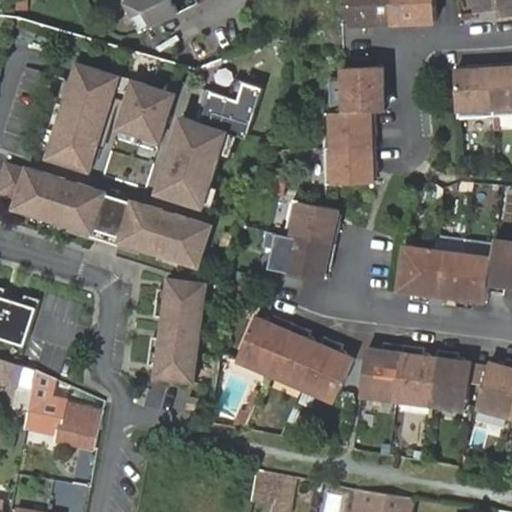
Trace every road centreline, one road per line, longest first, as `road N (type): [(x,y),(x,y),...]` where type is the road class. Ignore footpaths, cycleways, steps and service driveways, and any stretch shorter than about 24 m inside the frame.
road 1 (residential): [(0,243),(110,284),(106,353),(124,396),(105,511)]
road 2 (residential): [(390,172),(414,43),(511,36)]
road 3 (residential): [(511,326),(363,308),(356,294),(369,233)]
